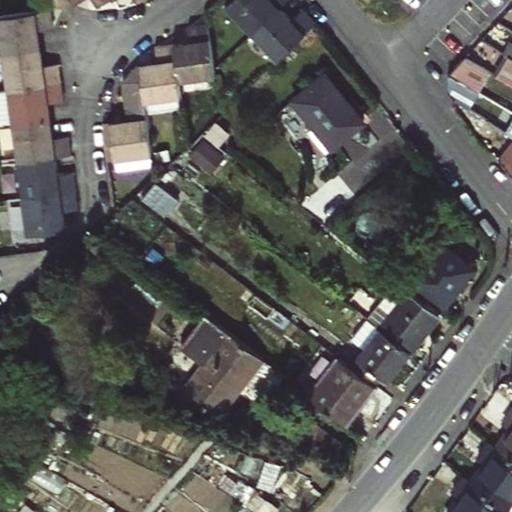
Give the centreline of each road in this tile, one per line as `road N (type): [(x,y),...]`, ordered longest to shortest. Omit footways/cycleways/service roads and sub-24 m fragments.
road 1 (residential): [(186,0),(85,77),(101,192)]
road 2 (tertiary): [(351,511),(490,337)]
road 3 (residential): [(511,222),(389,68)]
